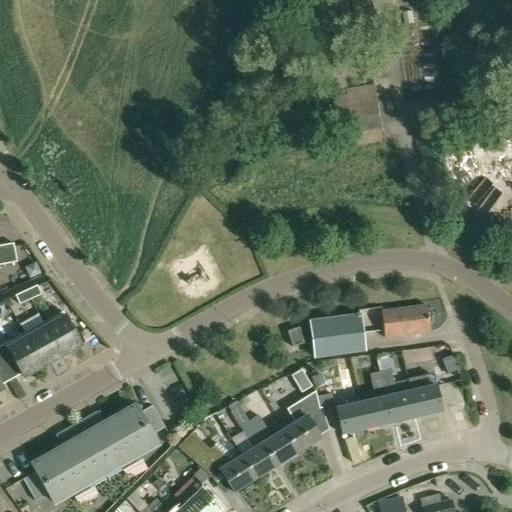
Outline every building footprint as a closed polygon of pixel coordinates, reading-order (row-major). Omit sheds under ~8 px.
[(347,77),(331,81),(335,112),(351,109),(355,133),(384,129),(374,79),(352,82),(352,88),(349,88),(347,77)] [(0,265),(16,262),(13,244),(0,246),(0,265)] [(26,291),(30,300),(41,295),(37,286),(26,291)] [(30,300),(26,291),(15,296),(19,305),(30,300)] [(385,337),(430,331),(427,305),(382,311),(385,337)] [(43,323),(61,356),(81,345),(62,312),(43,323)] [(310,320),(315,357),(365,351),(360,314),(310,320)] [(24,333),(42,367),(61,356),(43,323),(24,333)] [(288,331),(293,347),(305,343),(299,327),(288,331)] [(0,346),(0,360),(11,380),(21,374),(23,377),(42,367),(24,333),(0,346)] [(451,383),(463,380),(454,355),(442,359),(451,383)] [(0,390),(2,389),(1,386),(11,380),(0,360),(0,390)] [(391,369),(380,372),(384,387),(395,384),(391,369)] [(373,389),(384,387),(380,372),(370,374),(373,389)] [(407,379),(410,391),(411,391),(417,417),(442,411),(434,377),(435,376),(429,373),(428,374),(407,379)] [(335,404),(336,408),(342,434),(367,428),(361,402),(347,406),(343,390),(317,396),(320,408),(335,404)] [(315,391),(303,400),(289,408),(298,421),(285,429),(299,452),(321,438),(309,419),(320,411),(320,408),(317,396),(315,391)] [(411,391),(410,391),(386,397),(392,422),(417,417),(411,391)] [(361,402),(367,428),(392,422),(386,397),(361,402)] [(23,480),(35,502),(49,494),(54,504),(92,482),(94,486),(121,470),(119,467),(157,445),(151,436),(165,428),(152,406),(138,414),(134,406),(95,429),(89,418),(65,432),(71,442),(30,465),(36,472),(23,480)] [(249,420),(277,465),(299,452),(285,429),(275,436),(270,428),(266,427),(259,414),(249,420)] [(252,450),(250,448),(241,454),(242,456),(256,478),(277,465),(249,420),(240,426),(254,449),(252,450)] [(190,458),(200,468),(201,468),(209,475),(210,475),(217,467),(220,470),(234,492),(256,478),(242,456),(241,454),(231,460),(213,445),(209,450),(191,433),(178,448),(190,458)] [(201,468),(200,468),(190,479),(199,487),(209,475),(201,468)] [(218,511),(222,509),(204,490),(185,508),(188,511),(218,511)] [(188,511),(185,508),(179,511),(166,511),(165,511),(166,510),(155,499),(148,505),(154,511),(188,511)] [(454,511),(451,500),(440,503),(423,507),(423,511),(454,511)]
